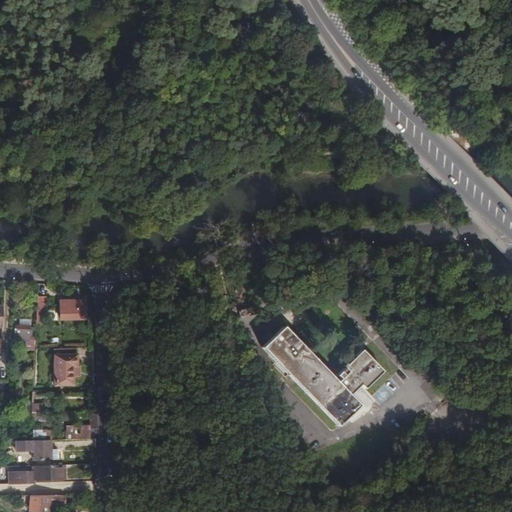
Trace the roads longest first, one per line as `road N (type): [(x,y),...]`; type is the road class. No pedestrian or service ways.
road 1 (unclassified): [(407,401),(334,446),(236,346),(311,301),(347,312),(407,378)]
road 2 (residential): [(511,226),(286,239),(156,270),(101,274)]
road 3 (residential): [(106,511),(101,274)]
road 4 (secondary): [(384,101),(511,229)]
road 5 (secondary): [(384,101),(308,0)]
